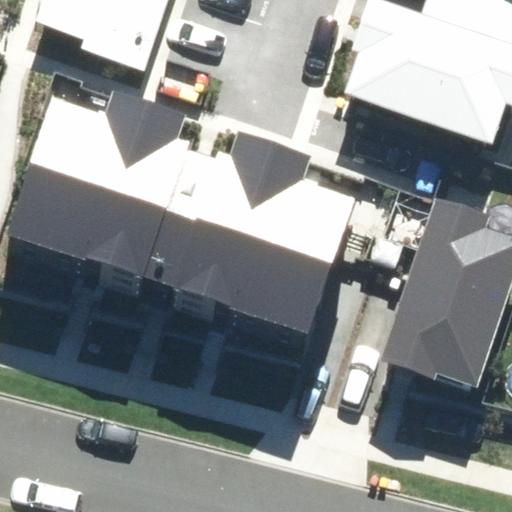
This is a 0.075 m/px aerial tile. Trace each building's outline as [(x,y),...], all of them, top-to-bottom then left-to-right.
[(50,0),(42,26),(86,41),(82,51),(144,72),(168,0),(50,0)] [(361,62),(348,99),(491,147),(505,106),(511,108),(511,15),(467,0),(430,0),(425,18),(371,0),(370,0),(351,58),(361,62)] [(511,0),(467,0),(511,15),(511,0)] [(56,126),(16,252),(154,294),(195,161),(176,155),(183,130),(105,106),(95,138),(56,126)] [(154,294),(298,339),(338,213),(292,199),(302,167),(224,143),(217,167),(195,161),(154,294)] [(435,202),(383,361),(477,391),(511,281),(511,246),(484,237),(490,220),(435,202)]
